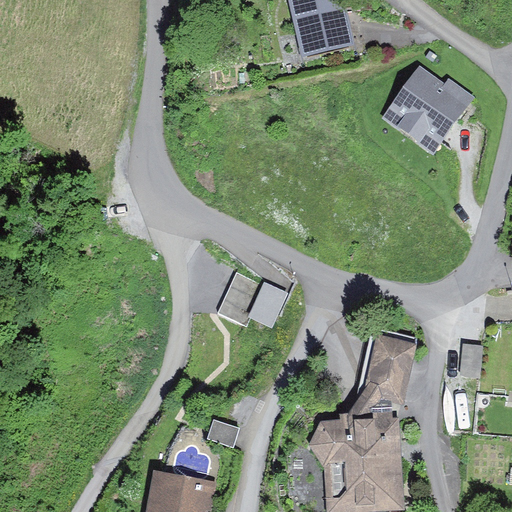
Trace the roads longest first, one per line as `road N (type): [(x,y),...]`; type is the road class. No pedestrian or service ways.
road 1 (residential): [(169,206),(182,339),(158,398),(86,511)]
road 2 (residential): [(339,278),(261,425),(248,511)]
road 3 (residential): [(453,296),(425,416),(444,511)]
road 4 (residential): [(156,0),(149,150),(169,206)]
road 5 (residential): [(169,206),(339,278)]
road 6 (residential): [(483,271),(511,133)]
road 7 (residential): [(403,0),(511,70)]
